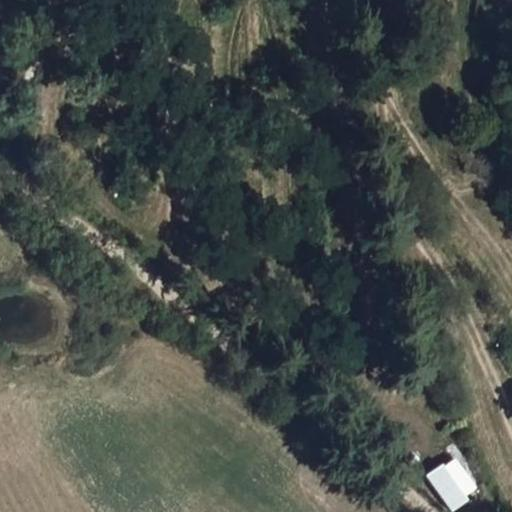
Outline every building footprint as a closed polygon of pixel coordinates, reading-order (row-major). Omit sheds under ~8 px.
[(457,84),(450,23),(421,27),(424,69),(427,92),(457,84)] [(51,95),(52,50),(22,49),(21,94),(51,95)] [(62,146),(54,116),(33,122),(41,151),(62,146)] [(146,190),(150,172),(127,167),(121,196),(136,199),(138,189),(146,190)] [(244,274),(240,245),(225,247),(228,276),(244,274)] [(454,511),(476,493),(446,459),(424,478),(453,511),(454,511)]
